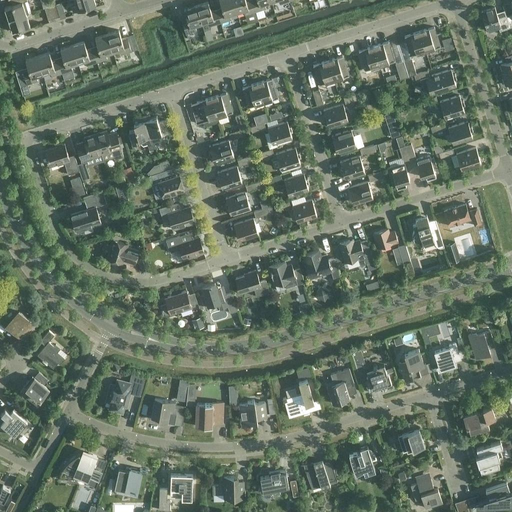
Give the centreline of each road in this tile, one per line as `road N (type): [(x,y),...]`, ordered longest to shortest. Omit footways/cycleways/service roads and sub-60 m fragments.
road 1 (residential): [(224,257),(146,281),(87,266),(55,228),(18,134),(171,89)]
road 2 (residential): [(68,413),(152,442),(243,446),(429,396)]
road 3 (tertiary): [(164,343),(237,349),(473,277)]
road 4 (residential): [(508,169),(337,221)]
road 5 (residential): [(508,169),(453,0)]
road 6 (residential): [(224,257),(171,89)]
road 7 (residential): [(337,221),(286,53)]
road 8 (residential): [(286,53),(453,0)]
road 9 (tertiary): [(0,181),(26,245),(68,294)]
road 10 (residential): [(0,48),(117,13)]
road 11 (residential): [(171,89),(286,53)]
